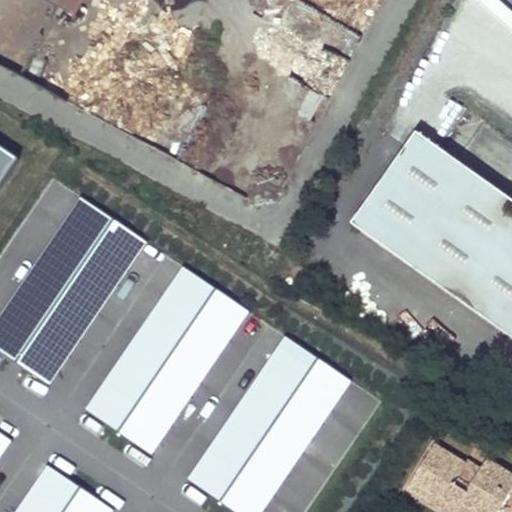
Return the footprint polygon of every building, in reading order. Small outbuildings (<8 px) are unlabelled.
[(40,0),(77,19),(87,0),(40,0)] [(511,202),(418,135),(353,226),(511,339),(511,202)] [(0,186),(17,160),(0,149),(0,186)] [(149,246),(80,200),(0,319),(0,356),(52,391),(149,246)] [(255,316),(185,270),(88,415),(158,461),(255,316)] [(268,511),(355,382),(285,336),(189,481),(235,511),(268,511)] [(0,459),(12,442),(0,434),(0,459)] [(457,478),(465,465),(434,446),(409,487),(440,507),(445,499),(457,507),(460,503),(475,511),(498,511),(511,490),(511,475),(486,460),(481,469),(469,487),(457,478)] [(481,469),(468,461),(465,465),(457,478),(469,487),(481,469)] [(116,511),(47,469),(17,511),(116,511)] [(445,499),(440,507),(448,511),(474,511),(460,503),(457,507),(445,499)]
